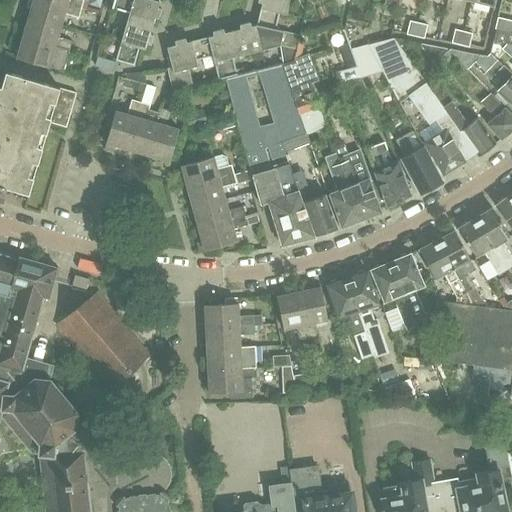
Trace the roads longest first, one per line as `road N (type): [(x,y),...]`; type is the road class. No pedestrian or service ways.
road 1 (residential): [(181,276),(234,283),(328,261),(455,201),(511,162)]
road 2 (residential): [(181,276),(0,228)]
road 3 (residential): [(181,276),(188,405)]
